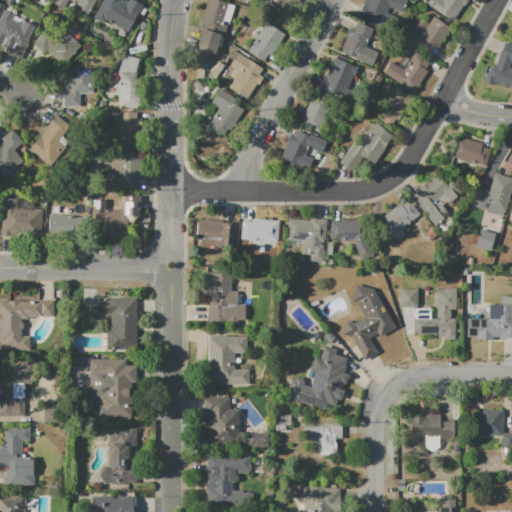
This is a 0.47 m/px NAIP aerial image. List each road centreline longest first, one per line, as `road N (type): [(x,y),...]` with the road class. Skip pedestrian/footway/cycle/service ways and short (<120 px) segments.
road 1 (residential): [(498,0),(410,160),(388,183),(172,193)]
road 2 (residential): [(171,265),(176,0)]
road 3 (residential): [(169,511),(171,265)]
road 4 (residential): [(0,267),(171,265)]
road 5 (residential): [(308,51),(232,193)]
road 6 (residential): [(395,382),(381,403),(378,511)]
